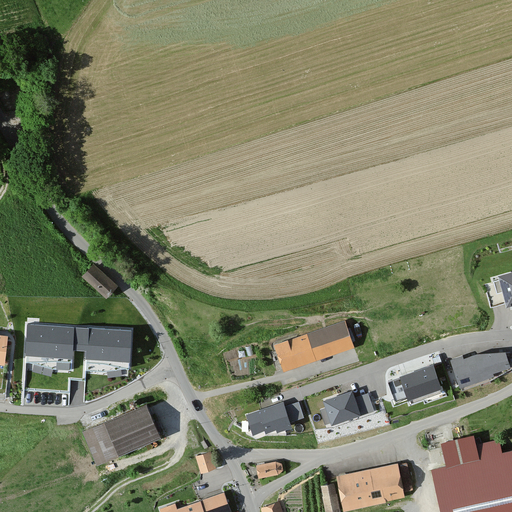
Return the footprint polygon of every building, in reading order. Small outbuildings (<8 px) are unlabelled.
[(116,285),(91,264),(81,277),(106,298),(116,285)] [(511,300),(511,269),(499,273),(507,302),(511,300)] [(353,344),(344,318),(275,342),(284,368),(353,344)] [(131,331),(27,325),(25,356),(73,359),(73,350),(86,351),(85,360),(129,363),(131,331)] [(462,355),(452,358),(461,383),(493,372),(492,369),(509,363),(505,350),(478,352),(463,357),(462,355)] [(441,385),(433,363),(388,379),(395,398),(408,393),(409,396),(441,385)] [(354,397),(352,389),(324,399),(332,421),(372,407),(367,393),(354,397)] [(284,406),(282,401),(247,413),(253,429),(265,425),(266,428),(276,424),(278,427),(290,423),(289,419),(302,414),(298,401),(284,406)] [(158,433),(145,405),(86,431),(99,460),(158,433)] [(443,502),(444,507),(492,497),(491,491),(510,487),(501,442),(479,446),(477,435),(441,442),(445,459),(432,462),(435,478),(426,480),(430,504),(443,502)] [(211,451),(196,455),(200,470),(216,465),(211,451)] [(282,464),(277,462),(257,465),(259,478),(279,475),(284,471),(282,464)] [(412,488),(407,463),(399,464),(399,462),(338,475),(345,510),(406,497),(405,489),(412,488)] [(332,511),(342,510),(337,482),(321,485),(326,511),(332,511)] [(231,511),(226,492),(177,507),(176,503),(161,508),(162,511),(231,511)] [(511,511),(511,499),(498,502),(500,511),(511,511)] [(282,511),(279,502),(261,509),(262,511),(282,511)]
